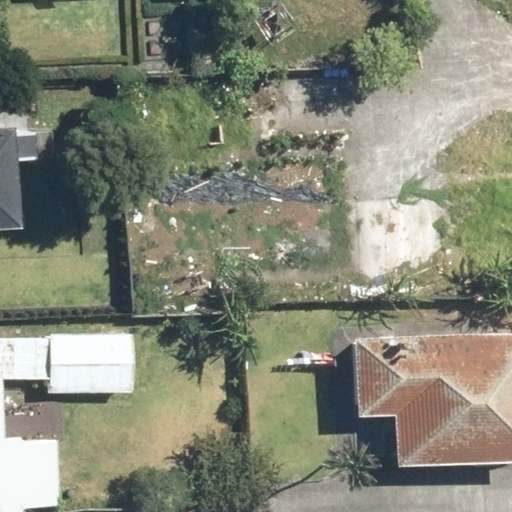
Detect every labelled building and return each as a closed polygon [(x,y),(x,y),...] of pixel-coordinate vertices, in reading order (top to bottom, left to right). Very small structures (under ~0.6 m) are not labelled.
[(0,236),(17,235),(9,135),(0,135),(0,236)] [(238,163),(145,164),(146,271),(350,268),(348,142),(238,143),(238,163)] [(469,189),(363,191),(365,273),(471,271),(469,189)] [(38,389),(121,389),(120,330),(38,330),(38,389)] [(390,471),(511,463),(511,334),(347,345),(352,422),(386,420),(390,471)] [(0,511),(13,511),(14,510),(51,508),(48,443),(0,445),(0,511)]
